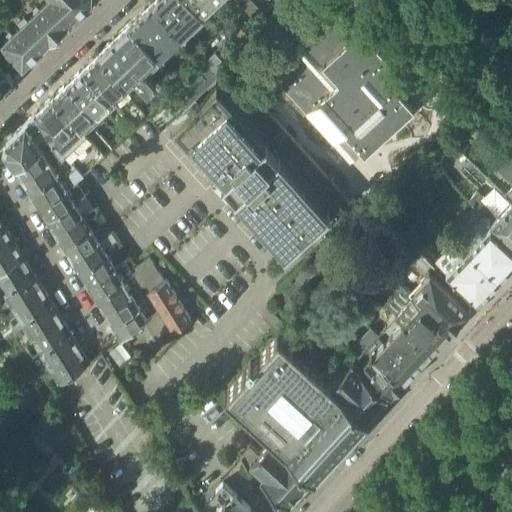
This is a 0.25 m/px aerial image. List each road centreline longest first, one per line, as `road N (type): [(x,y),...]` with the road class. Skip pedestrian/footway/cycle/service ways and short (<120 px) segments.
road 1 (tertiary): [(511,301),(316,511)]
road 2 (residential): [(92,330),(0,181)]
road 3 (residential): [(119,0),(0,115)]
